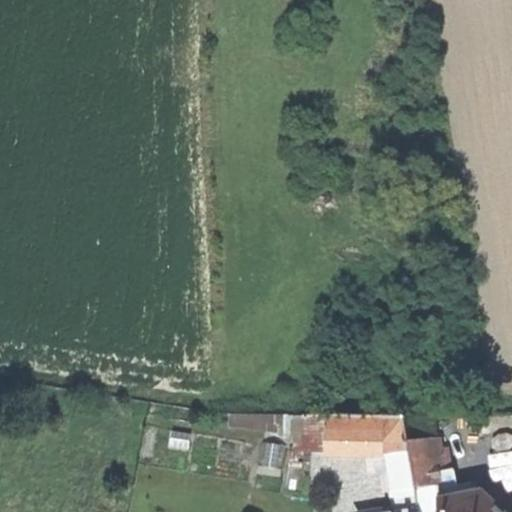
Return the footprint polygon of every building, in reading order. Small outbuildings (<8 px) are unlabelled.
[(409,443),(405,415),(331,415),(331,452),(387,453),(386,446),(409,443)] [(409,443),(435,439),(432,415),(405,415),(409,443)] [(417,487),(437,484),(442,483),(441,473),(435,439),(409,443),(417,487)] [(393,491),(417,487),(409,443),(386,446),(387,453),(393,491)] [(450,472),(453,492),(455,508),(476,497),(475,490),(459,493),(456,471),(450,472)] [(439,494),(453,492),(450,472),(441,473),(442,483),(437,484),(439,494)] [(437,484),(417,487),(420,510),(420,511),(441,511),(439,494),(437,484)] [(439,494),(441,511),(503,511),(484,493),(476,497),(455,508),(453,492),(439,494)]
